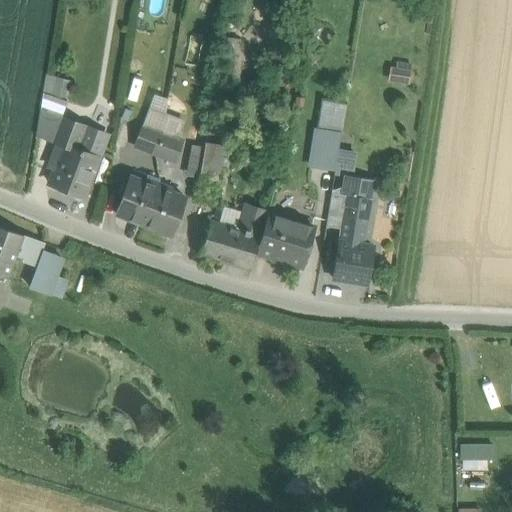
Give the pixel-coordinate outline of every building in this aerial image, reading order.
[(391,61),(390,81),(412,81),(413,62),(391,61)] [(57,77),(51,99),(65,102),(71,81),(57,77)] [(157,92),(145,120),(186,137),(192,122),(166,111),(172,98),(157,92)] [(331,132),(341,134),(346,107),(335,105),(331,132)] [(40,106),(36,131),(63,142),(73,119),(40,106)] [(83,122),(73,146),(100,158),(110,134),(83,122)] [(136,146),(155,153),(163,132),(144,125),(136,146)] [(317,130),(314,148),(338,152),(341,134),(331,132),(317,130)] [(163,132),(155,153),(174,160),(182,140),(163,132)] [(84,196),(100,158),(73,146),(63,142),(47,181),(84,196)] [(227,146),(206,142),(199,180),(220,184),(227,146)] [(204,147),(189,144),(183,177),(197,180),(204,147)] [(131,176),(116,214),(143,224),(158,186),(131,176)] [(340,241),(363,245),(373,182),(372,183),(347,179),(347,178),(346,177),(344,192),(337,228),(341,228),(340,241)] [(158,186),(143,224),(171,234),(185,196),(158,186)] [(326,226),(337,228),(344,192),(332,190),(326,226)] [(238,228),(210,220),(201,252),(251,268),(256,252),(268,212),(268,211),(245,204),(238,228)] [(271,257),(272,260),(287,264),(289,263),(289,262),(302,266),(314,226),(302,222),(302,221),(301,219),(286,214),(284,216),(268,212),(256,252),(271,257)] [(23,236),(23,235),(0,226),(0,275),(8,279),(17,254),(23,236)] [(32,239),(23,236),(17,254),(25,257),(24,261),(37,266),(43,251),(45,243),(32,238),(32,239)] [(373,246),(363,245),(340,241),(334,277),(367,282),(373,246)] [(62,258),(43,251),(37,266),(29,287),(49,294),(55,276),(62,258)] [(68,281),(55,276),(49,294),(61,299),(68,281)]
